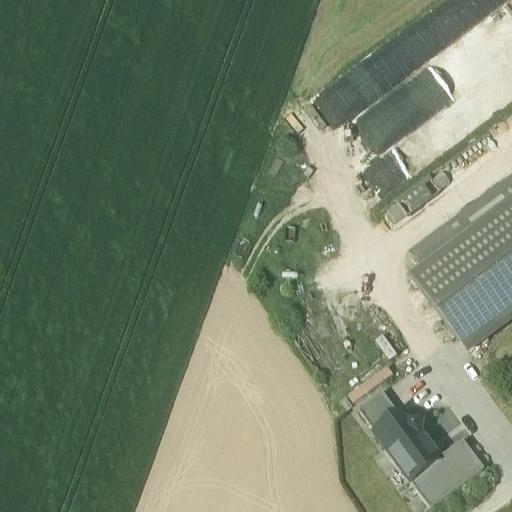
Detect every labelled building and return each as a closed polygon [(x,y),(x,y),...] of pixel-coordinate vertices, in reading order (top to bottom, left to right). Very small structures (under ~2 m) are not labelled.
[(511,90),(503,77),(431,125),(443,144),(511,98),(511,90)] [(397,204),(412,220),(450,183),(442,174),(432,183),(426,177),(397,204)] [(511,180),(411,255),(423,272),(511,206),(511,180)] [(511,206),(423,272),(412,281),(468,357),(511,324),(511,206)] [(385,339),(377,345),(391,364),(399,358),(385,339)] [(387,369),(350,400),(359,411),(397,380),(387,369)] [(359,415),(375,436),(398,419),(382,397),(359,415)] [(375,436),(410,484),(439,463),(421,438),(423,427),(408,425),(405,427),(399,419),(398,419),(375,436)] [(408,485),(428,511),(431,511),(485,473),(464,444),(439,463),(410,484),(408,485)]
